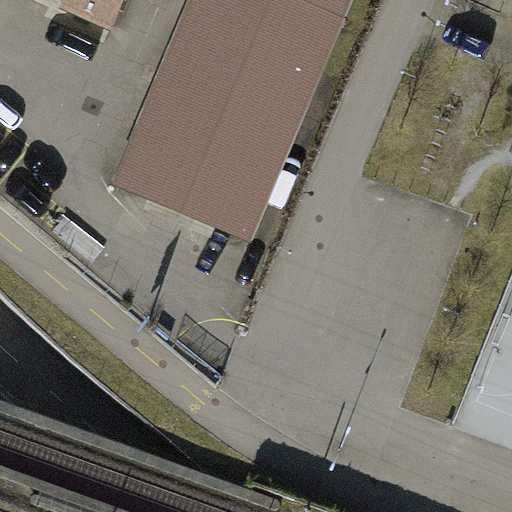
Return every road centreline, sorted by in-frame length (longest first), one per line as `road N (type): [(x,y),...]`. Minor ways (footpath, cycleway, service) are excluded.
road 1 (residential): [(403,0),(329,177),(277,344),(361,447),(511,502)]
road 2 (primary): [(157,511),(0,378)]
